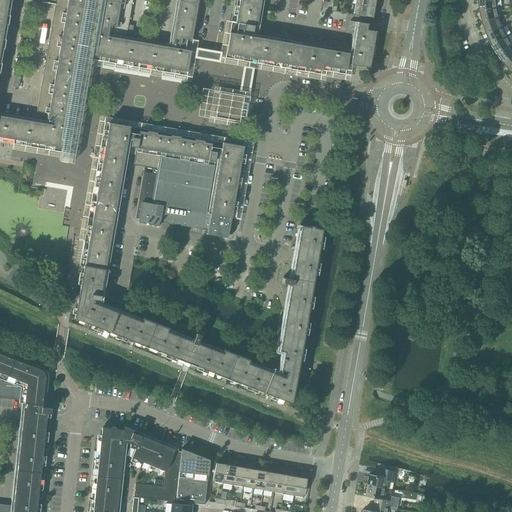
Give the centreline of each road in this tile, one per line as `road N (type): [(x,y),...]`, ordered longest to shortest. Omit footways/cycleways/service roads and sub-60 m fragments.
road 1 (residential): [(118,300),(132,228),(248,246),(272,100),(286,88),(339,96)]
road 2 (tertiary): [(338,465),(391,167)]
road 3 (residential): [(338,465),(264,453),(138,409),(81,399)]
